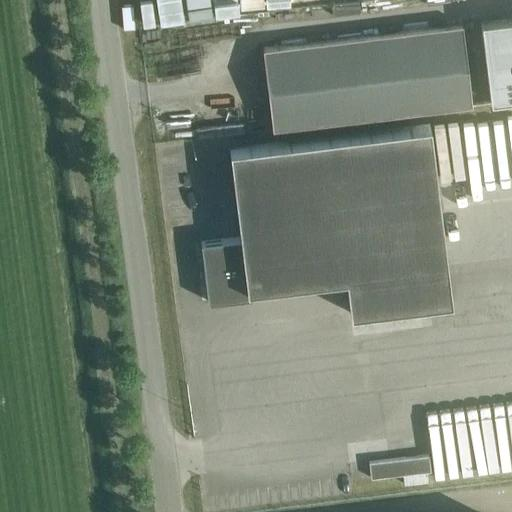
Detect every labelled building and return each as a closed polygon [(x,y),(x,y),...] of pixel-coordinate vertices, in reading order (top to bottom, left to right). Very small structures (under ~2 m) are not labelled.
[(144,0),(145,20),(248,13),(247,5),(276,4),(275,0),(144,0)] [(511,17),(482,21),(491,101),(511,98),(511,17)] [(273,127),(293,124),(473,103),(463,23),(283,45),(264,48),(273,127)] [(167,55),(168,72),(224,68),(222,50),(167,55)] [(430,124),(249,146),(230,148),(240,236),(201,241),(208,301),(252,296),(251,288),(346,277),(351,313),(452,300),(430,124)] [(511,467),(511,405),(439,412),(440,424),(424,425),(428,475),(511,467)] [(426,458),(369,465),(371,479),(427,472),(426,458)]
